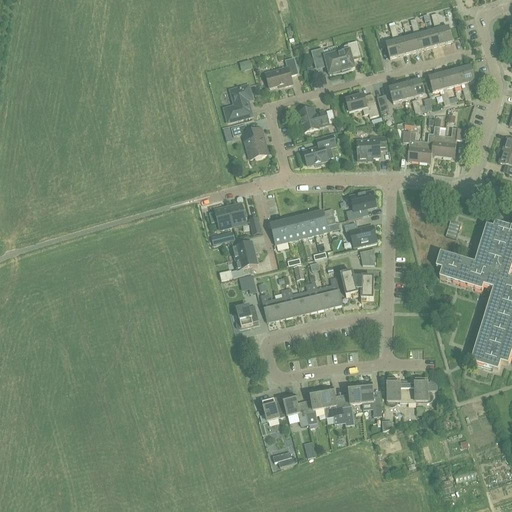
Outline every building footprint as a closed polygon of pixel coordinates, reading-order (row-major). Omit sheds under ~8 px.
[(449,29),(438,31),(442,47),(453,44),(449,29)] [(438,31),(428,34),(432,49),(442,47),(438,31)] [(428,34),(417,37),(421,52),(432,49),(428,34)] [(417,37),(406,40),(410,55),(421,52),(417,37)] [(406,40),(396,43),(400,58),(410,55),(406,40)] [(349,73),(351,72),(355,70),(352,59),(360,56),(357,43),(347,46),(345,47),(344,48),(343,49),(343,50),(343,51),(342,52),(343,53),(337,55),(343,75),(346,74),(349,73)] [(389,61),(400,58),(396,43),(385,45),(389,61)] [(323,50),(311,53),(315,68),(327,65),(330,77),(332,77),(337,76),(340,76),(341,76),(343,75),(337,55),(330,57),(328,51),(324,52),(323,50)] [(286,62),(288,69),(266,75),(270,91),(284,87),(285,89),(293,86),(291,78),(298,75),(294,60),(286,62)] [(252,69),(250,62),(241,64),(243,72),(252,69)] [(471,68),(460,71),(464,86),(475,83),(471,68)] [(460,71),(450,74),(454,89),(464,86),(460,71)] [(450,74),(439,76),(443,92),(454,89),(450,74)] [(443,92),(439,76),(428,79),(432,95),(443,92)] [(421,81),(410,84),(414,99),(425,96),(421,81)] [(410,84),(400,87),(404,102),(414,99),(410,84)] [(249,101),(253,100),(249,87),(231,92),(235,108),(225,110),(229,125),(253,118),(249,101)] [(404,102),(400,87),(389,90),(393,105),(404,102)] [(369,116),(370,119),(379,117),(375,104),(367,106),(364,97),(346,102),(349,115),(358,112),(363,111),(364,117),(369,116)] [(385,97),(377,99),(381,113),(389,111),(385,97)] [(329,126),(326,113),(315,116),(313,110),(299,114),(305,134),(319,131),(318,129),(329,126)] [(334,110),(328,112),(332,125),(338,123),(334,110)] [(293,137),(302,135),(300,124),(291,126),(293,137)] [(244,136),(251,161),(269,156),(262,130),(249,134),(247,126),(232,130),(234,138),(244,136)] [(433,136),(432,157),(443,158),(445,138),(439,137),(440,129),(434,128),(433,136)] [(452,130),(451,139),(445,138),(443,158),(455,160),(457,142),(463,143),(464,132),(452,130)] [(421,144),(415,143),(416,134),(404,133),(403,144),(409,145),(407,163),(419,164),(421,144)] [(421,144),(419,164),(431,165),(432,157),(433,136),(428,136),(428,144),(421,144)] [(316,142),(319,149),(304,154),(308,168),(315,166),(316,168),(322,167),(321,164),(328,162),(325,151),(336,148),(333,137),(316,142)] [(379,152),(386,151),(386,139),(371,140),(371,143),(358,143),(359,163),(373,162),(373,160),(380,159),(379,152)] [(511,141),(506,140),(502,152),(511,155),(511,141)] [(511,155),(502,152),(499,164),(509,167),(506,175),(511,177),(511,155)] [(353,212),(346,214),(348,223),(362,220),(360,213),(377,209),(373,193),(365,195),(364,194),(358,195),(359,196),(350,198),(353,212)] [(242,205),(228,209),(233,229),(247,226),(242,205)] [(215,214),(210,216),(212,225),(218,223),(220,232),(233,229),(228,209),(215,212),(215,214)] [(323,214),(310,217),(315,237),(328,234),(327,228),(325,221),(323,214)] [(315,237),(310,217),(297,220),(302,240),(315,237)] [(325,221),(327,228),(336,226),(334,219),(325,221)] [(258,220),(249,222),(253,237),(262,235),(258,220)] [(302,240),(297,220),(284,223),(289,244),(302,240)] [(456,240),(460,225),(451,222),(446,237),(456,240)] [(276,247),(289,244),(284,223),(271,227),(276,247)] [(356,225),(344,228),(346,234),(350,233),(354,249),(377,244),(373,228),(358,231),(356,225)] [(441,255),(436,269),(442,271),(440,280),(482,293),(484,288),(494,291),(471,365),(498,373),(500,364),(508,367),(511,354),(511,273),(511,269),(511,230),(495,225),(494,230),(487,228),(483,240),(475,266),(441,255)] [(336,226),(327,228),(328,234),(329,235),(337,233),(336,226)] [(233,235),(212,240),(214,247),(234,242),(233,235)] [(239,242),(231,243),(233,250),(241,248),(239,242)] [(236,261),(255,257),(252,245),(233,250),(236,261)] [(232,274),(233,280),(245,277),(243,271),(258,268),(255,257),(236,261),(238,272),(232,274)] [(303,274),(302,269),(301,267),(293,269),(295,276),(303,274)] [(323,271),(317,273),(320,288),(327,286),(323,271)] [(343,284),(354,281),(353,274),(341,277),(343,284)] [(246,290),(247,295),(256,293),(255,288),(253,278),(244,280),(246,290)] [(325,290),(329,309),(342,306),(336,280),(330,282),(332,289),(325,290)] [(344,291),(356,289),(354,281),(343,284),(344,291)] [(329,309),(325,290),(317,292),(316,285),(311,286),(317,312),(329,309)] [(300,296),(305,315),(317,312),(311,286),(306,287),(308,294),(300,296)] [(358,296),(356,289),(344,291),(346,299),(358,296)] [(286,292),(292,318),(305,315),(300,296),(293,298),(291,291),(286,292)] [(276,302),(280,321),(292,318),(286,292),(281,293),(283,300),(276,302)] [(415,301),(426,301),(425,292),(415,292),(415,301)] [(261,298),(268,324),(280,321),(276,302),(268,304),(266,297),(261,298)] [(237,311),(240,323),(238,324),(237,328),(239,331),(242,331),(248,330),(248,329),(253,327),(252,324),(259,323),(255,307),(249,309),(249,308),(237,311)] [(370,320),(365,328),(376,335),(381,326),(370,320)] [(408,405),(408,382),(388,382),(388,404),(389,407),(392,408),(395,407),(396,404),(400,404),(400,405),(408,405)] [(428,382),(408,382),(408,405),(416,405),(416,404),(428,404),(431,402),(432,399),(431,396),(428,395),(428,382)] [(364,386),(360,386),(362,405),(374,404),(373,394),(372,385),(372,384),(364,384),(364,386)] [(349,387),(349,396),(350,407),(351,407),(362,405),(360,386),(357,386),(357,385),(349,386),(349,387)] [(325,391),(321,391),(325,410),(337,409),(335,398),(333,389),(333,388),(325,389),(325,391)] [(318,391),(310,392),(310,393),(311,402),(313,412),(325,410),(321,391),(318,392),(318,391)] [(286,399),(283,400),(288,418),(299,415),(297,405),(295,397),(294,397),(294,395),(286,397),(286,399)] [(260,406),(259,409),(261,411),(264,412),(268,424),(279,421),(279,420),(285,419),(281,403),(275,405),(274,402),(268,403),(268,402),(262,404),(260,406)] [(374,406),(373,406),(374,419),(382,418),(381,406),(374,406)] [(350,407),(343,408),(346,425),(354,424),(351,407),(350,407)] [(337,409),(335,410),(337,417),(338,417),(339,425),(346,425),(343,408),(337,409)] [(314,414),(307,416),(309,426),(317,424),(315,414),(314,414)] [(300,417),(299,418),(303,432),(310,431),(309,426),(307,416),(300,417)] [(392,422),(382,423),(383,434),(393,430),(392,422)] [(277,461),(279,467),(297,463),(295,456),(291,457),(289,451),(272,455),(274,462),(277,461)]
